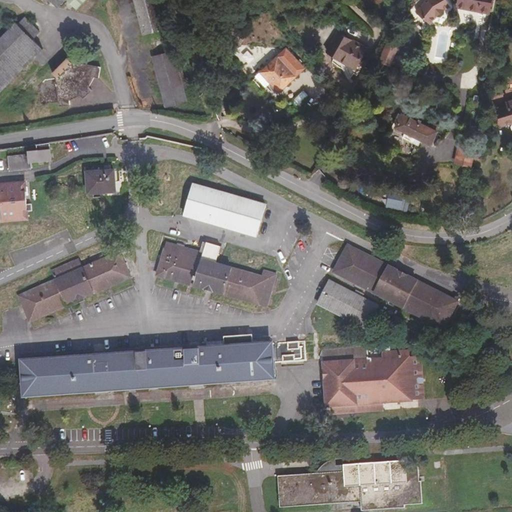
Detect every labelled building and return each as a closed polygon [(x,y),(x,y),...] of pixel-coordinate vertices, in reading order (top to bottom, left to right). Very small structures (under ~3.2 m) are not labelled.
[(49,0),(58,8),(65,0),(49,0)] [(66,0),(75,9),(84,0),(66,0)] [(162,30),(155,0),(132,0),(142,35),(162,30)] [(458,0),(457,7),(487,12),(489,0),(458,0)] [(0,39),(0,75),(34,41),(17,23),(0,39)] [(330,50),(358,64),(368,45),(340,30),(330,50)] [(34,41),(0,75),(0,93),(43,50),(34,41)] [(184,100),(171,51),(151,55),(164,104),(184,100)] [(279,88),(295,73),(278,56),(263,70),(279,88)] [(74,64),(67,58),(52,73),(57,78),(46,80),(39,87),(42,103),(59,101),(59,106),(70,105),(70,100),(81,96),(84,99),(92,91),(89,88),(95,77),(99,78),(101,67),(75,63),(74,64)] [(511,103),(507,106),(508,108),(496,113),(501,127),(511,123),(511,103)] [(397,127),(407,133),(423,141),(432,146),(438,134),(403,116),(397,127)] [(423,141),(407,133),(404,139),(419,146),(423,141)] [(458,149),(457,165),(477,166),(478,150),(458,149)] [(31,169),(50,166),(46,150),(28,153),(29,155),(31,169)] [(8,156),(9,170),(31,169),(29,155),(8,156)] [(101,194),(118,192),(115,171),(88,175),(91,195),(101,194)] [(0,183),(0,221),(26,219),(23,182),(0,183)] [(254,234),(263,202),(193,182),(184,214),(254,234)] [(388,208),(402,211),(405,197),(391,194),(388,208)] [(166,242),(158,274),(266,306),(274,273),(263,269),(261,277),(217,264),(222,247),(208,243),(206,253),(166,242)] [(457,298),(347,244),(333,271),(443,326),(457,298)] [(21,298),(31,320),(131,277),(121,255),(84,270),(80,262),(55,273),(59,281),(21,298)] [(368,327),(378,305),(330,280),(324,291),(319,301),(368,327)] [(301,359),(299,342),(19,363),(22,400),(197,387),(271,381),(269,361),(301,359)] [(475,368),(492,351),(482,342),(465,359),(475,368)] [(340,409),(383,406),(424,403),(421,360),(409,360),(409,354),(386,355),(386,362),(369,363),(368,350),(321,353),(319,361),(323,365),(326,409),(332,410),(332,418),(341,417),(340,409)] [(383,415),(383,406),(340,409),(341,417),(383,415)] [(360,506),(421,501),(418,462),(405,463),(405,457),(341,461),(342,468),(277,472),(280,502),(360,497),(360,506)]
